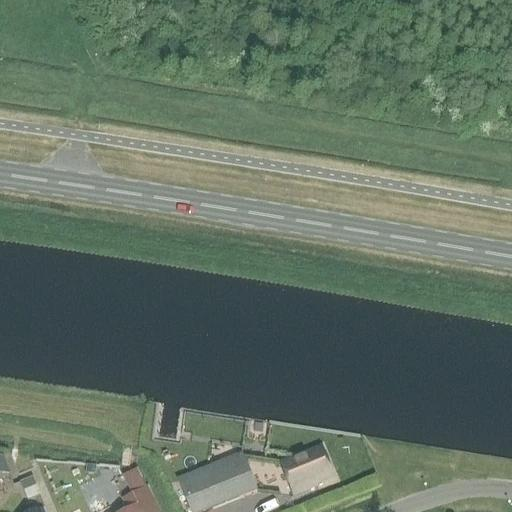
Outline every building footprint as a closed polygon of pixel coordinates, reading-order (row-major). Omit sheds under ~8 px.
[(309,489),(334,479),(321,448),(280,465),(294,497),(310,491),(309,489)] [(207,511),(257,492),(242,455),(177,481),(190,511),(207,511)] [(0,457),(0,473),(11,475),(7,466),(3,458),(0,457)] [(96,468),(86,467),(86,474),(95,475),(96,468)] [(158,511),(138,470),(124,477),(133,495),(123,500),(128,511),(158,511)]
